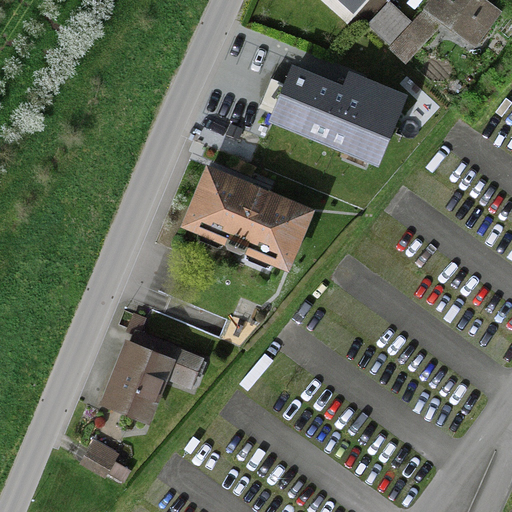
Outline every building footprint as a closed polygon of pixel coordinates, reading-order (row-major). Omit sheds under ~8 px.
[(341,0),(351,9),(359,0),(341,0)] [(478,0),(435,0),(430,8),(392,49),(403,60),(421,41),(424,43),(445,19),(474,41),(495,12),(478,0)] [(388,2),(369,23),(391,43),(410,22),(388,2)] [(344,84),(294,64),(272,115),(378,158),(405,93),(350,71),(344,84)] [(209,170),(186,224),(227,241),(226,244),(228,248),(240,253),(244,251),(245,248),(286,265),(309,212),(209,170)] [(137,333),(108,403),(147,419),(165,375),(191,385),(202,359),(138,333),(144,319),(134,315),(128,329),(137,333)] [(89,448),(76,471),(98,485),(112,462),(89,448)] [(128,472),(115,464),(109,473),(123,481),(128,472)]
